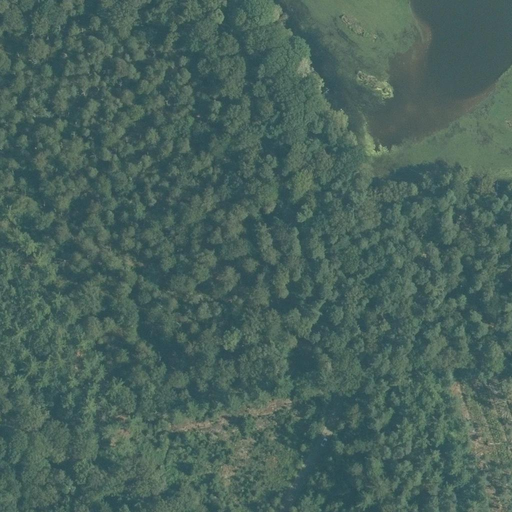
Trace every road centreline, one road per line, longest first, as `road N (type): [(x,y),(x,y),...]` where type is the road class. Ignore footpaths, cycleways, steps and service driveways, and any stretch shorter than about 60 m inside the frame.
road 1 (unclassified): [(282,511),(327,434),(337,387),(253,103),(234,0)]
road 2 (unclassified): [(163,511),(0,416)]
